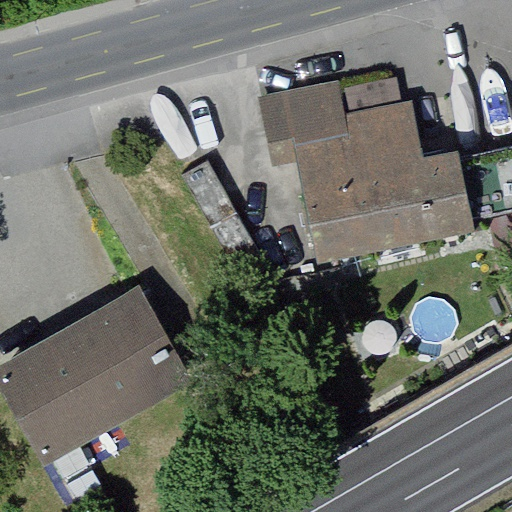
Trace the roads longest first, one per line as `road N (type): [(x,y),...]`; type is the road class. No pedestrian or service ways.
road 1 (tertiary): [(295,0),(0,80)]
road 2 (motorway): [(511,439),(385,511)]
